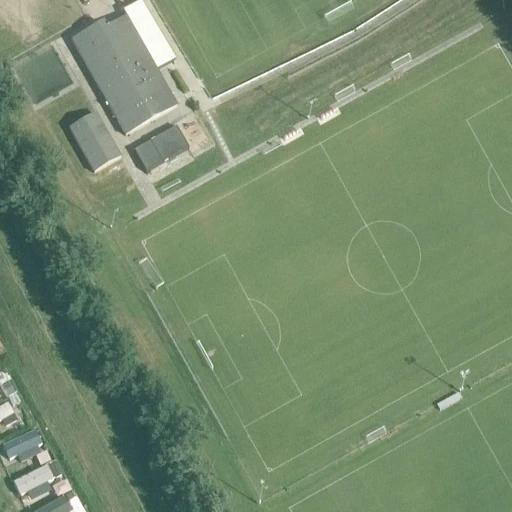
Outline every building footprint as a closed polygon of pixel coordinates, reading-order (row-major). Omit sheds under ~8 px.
[(104,32),(101,27),(71,44),(83,66),(124,138),(176,109),(125,20),(104,32)] [(68,132),(93,175),(119,160),(95,117),(68,132)] [(175,129),(133,153),(146,175),(188,151),(175,129)] [(0,375),(0,388),(5,386),(6,385),(10,383),(6,376),(3,377),(2,374),(0,375)] [(5,386),(0,388),(0,391),(5,400),(11,397),(12,396),(6,385),(5,386)] [(12,399),(7,402),(11,410),(16,407),(18,406),(14,398),(12,399)] [(6,406),(0,409),(0,424),(12,417),(6,406)] [(35,434),(0,449),(0,453),(4,462),(7,461),(10,467),(29,458),(27,452),(40,446),(35,434)] [(51,468),(49,470),(55,480),(57,479),(63,476),(57,465),(51,468)] [(46,469),(13,486),(19,497),(51,480),(46,469)] [(67,496),(59,500),(64,509),(72,505),(67,496)] [(62,511),(58,503),(42,511),(62,511)]
